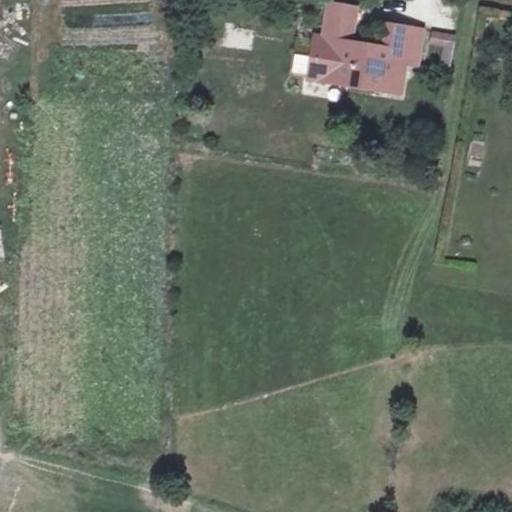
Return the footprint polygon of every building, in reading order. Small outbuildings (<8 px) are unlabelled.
[(329,4),(326,25),(352,29),(355,8),(329,4)] [(58,18),(59,42),(165,34),(163,10),(58,18)] [(328,77),(333,83),(395,93),(400,63),(414,65),(420,31),(388,26),(384,49),(350,44),(352,29),(326,25),(325,39),(317,38),(310,80),(321,81),(328,77)] [(427,60),(449,66),(457,39),(434,33),(427,60)] [(296,55),(309,56),(311,38),(298,36),(296,55)] [(164,77),(162,54),(57,62),(59,85),(164,77)]
